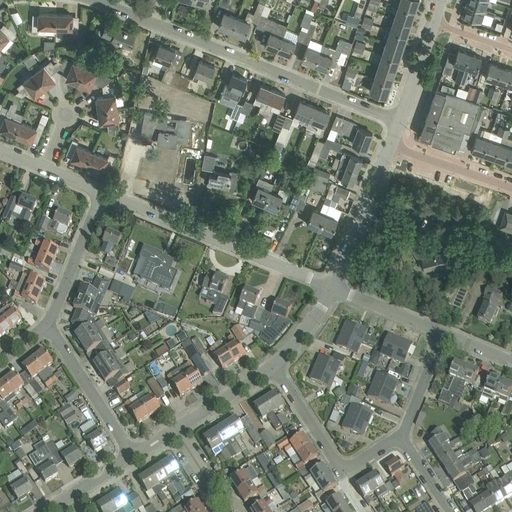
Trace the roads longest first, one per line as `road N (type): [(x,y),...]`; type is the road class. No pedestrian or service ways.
road 1 (residential): [(400,121),(93,0)]
road 2 (residential): [(332,285),(101,192)]
road 3 (residential): [(400,440),(361,470),(349,468),(332,456),(276,369)]
road 4 (residential): [(332,285),(392,143)]
road 5 (residential): [(134,455),(50,329)]
road 6 (residential): [(50,329),(101,192)]
road 7 (residential): [(511,185),(392,143)]
road 8 (residential): [(446,336),(332,285)]
